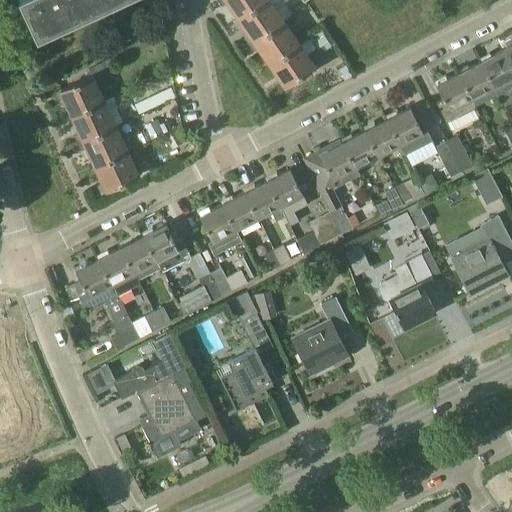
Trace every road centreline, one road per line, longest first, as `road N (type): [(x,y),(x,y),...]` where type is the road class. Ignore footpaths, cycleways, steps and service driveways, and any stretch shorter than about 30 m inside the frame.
road 1 (secondary): [(511,360),(202,511)]
road 2 (residential): [(222,158),(511,12)]
road 3 (secondary): [(247,511),(511,378)]
road 4 (residential): [(128,503),(22,263)]
road 5 (residential): [(22,263),(222,158)]
road 6 (residential): [(222,158),(187,0)]
